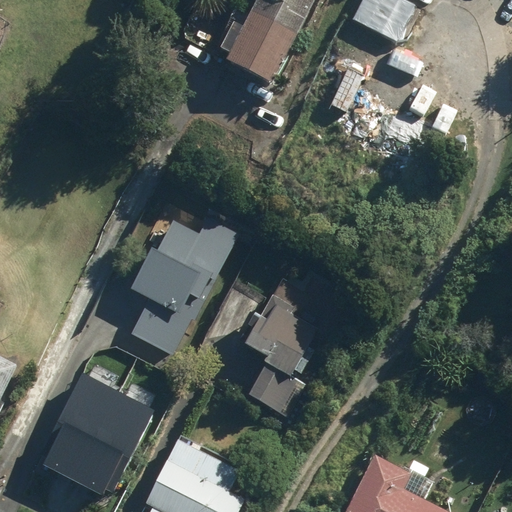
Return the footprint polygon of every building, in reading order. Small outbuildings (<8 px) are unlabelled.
[(260,0),(246,27),(232,20),(216,52),(234,61),(230,70),(271,90),(316,0),(260,0)] [(415,5),(404,0),(363,0),(353,22),(396,43),(415,5)] [(410,101),(355,71),(344,91),(400,121),(410,101)] [(204,238),(172,221),(133,293),(151,303),(133,337),(177,361),(242,241),(211,225),(204,238)] [(322,332),(271,304),(246,350),(267,361),(245,400),(289,424),(307,392),(293,384),(322,332)] [(0,421),(1,422),(25,369),(0,357),(0,421)] [(130,440),(67,406),(42,453),(106,487),(130,440)] [(242,475),(181,443),(144,511),(240,511),(246,502),(232,495),(242,475)] [(408,476),(377,459),(348,511),(438,511),(400,491),(408,476)]
